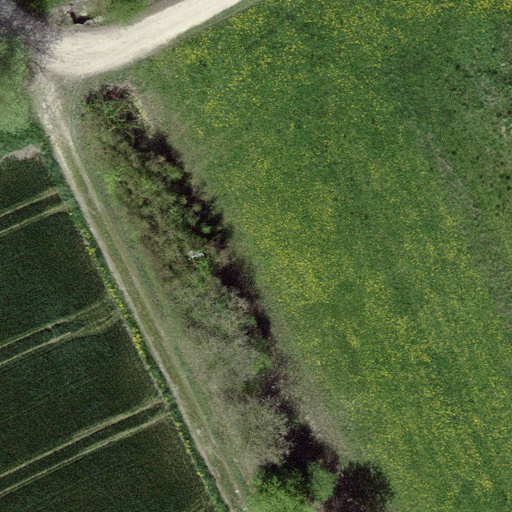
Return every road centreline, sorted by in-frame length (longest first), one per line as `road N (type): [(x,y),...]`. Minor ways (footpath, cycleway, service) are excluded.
road 1 (track): [(22,34),(53,117),(243,511)]
road 2 (track): [(0,1),(22,34),(72,62),(131,49),(228,0)]
